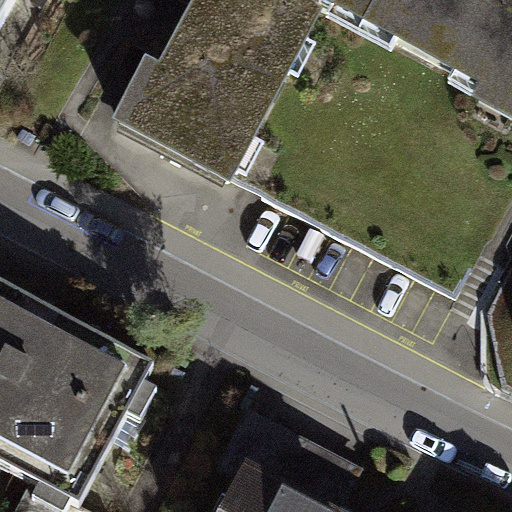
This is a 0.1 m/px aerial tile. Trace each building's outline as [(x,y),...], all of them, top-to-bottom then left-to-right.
[(0,0),(0,20),(11,0),(0,0)] [(228,183),(319,6),(306,0),(194,0),(166,56),(152,49),(114,124),(228,183)] [(306,0),(319,6),(362,28),(376,0),(306,0)] [(511,0),(376,0),(362,28),(486,91),(479,104),(511,121),(511,0)] [(0,471),(25,484),(76,509),(148,366),(0,292),(0,471)] [(224,469),(244,479),(308,511),(329,511),(351,471),(250,420),(224,469)] [(308,511),(244,479),(227,511),(308,511)] [(81,511),(76,509),(25,484),(11,511),(81,511)]
